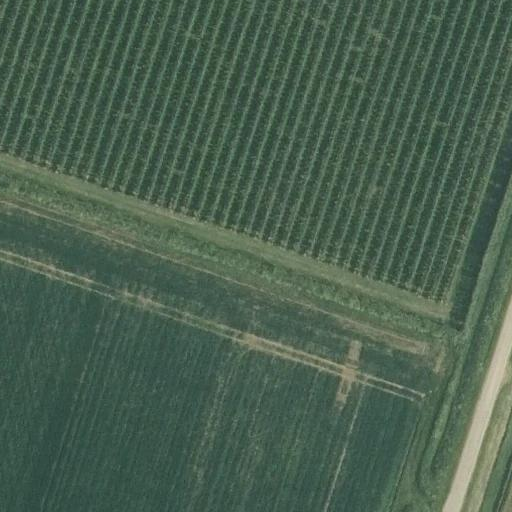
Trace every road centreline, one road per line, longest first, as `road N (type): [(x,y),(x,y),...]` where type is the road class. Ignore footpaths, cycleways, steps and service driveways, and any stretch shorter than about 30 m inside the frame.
road 1 (unclassified): [(452,511),(511,322)]
road 2 (track): [(511,131),(453,309)]
